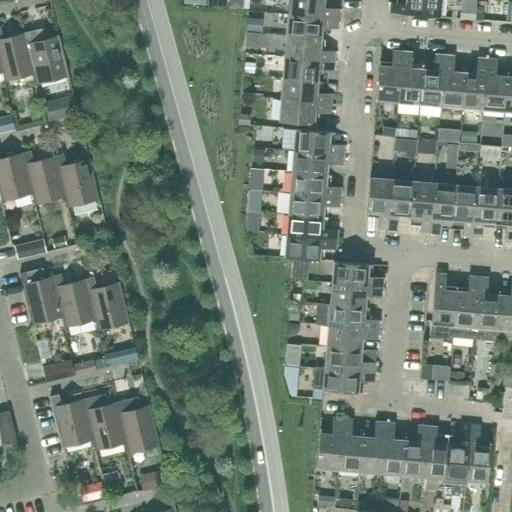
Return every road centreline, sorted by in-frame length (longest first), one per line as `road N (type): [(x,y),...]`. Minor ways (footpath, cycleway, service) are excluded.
road 1 (tertiary): [(271,511),(249,374),(147,0)]
road 2 (residential): [(372,33),(357,45),(350,247),(401,253)]
road 3 (residential): [(390,405),(401,253)]
road 4 (residential): [(511,44),(372,33)]
road 5 (residential): [(35,487),(5,353)]
